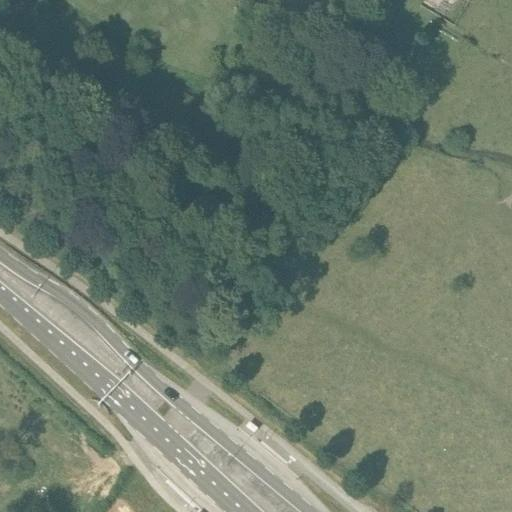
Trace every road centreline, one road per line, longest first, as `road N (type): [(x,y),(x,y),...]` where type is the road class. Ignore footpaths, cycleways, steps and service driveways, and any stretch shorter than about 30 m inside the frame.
road 1 (primary): [(308,511),(175,401),(85,311),(0,255)]
road 2 (primary): [(0,295),(243,511)]
